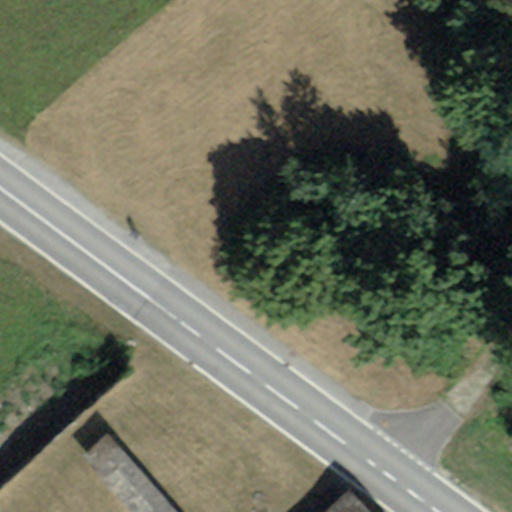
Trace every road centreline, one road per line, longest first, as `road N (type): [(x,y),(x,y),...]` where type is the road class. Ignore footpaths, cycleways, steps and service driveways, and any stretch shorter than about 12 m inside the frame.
road 1 (secondary): [(437,511),(0,182)]
road 2 (track): [(511,332),(392,477)]
